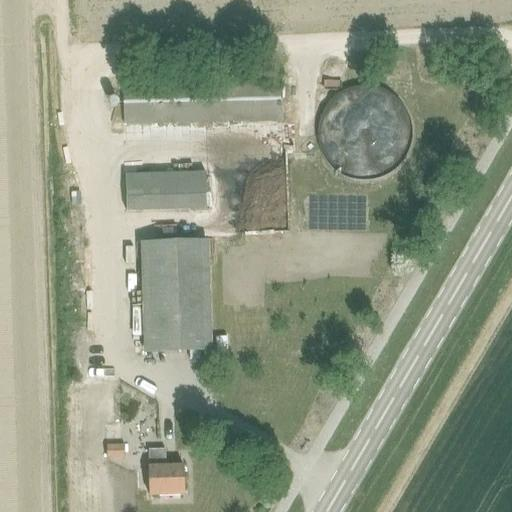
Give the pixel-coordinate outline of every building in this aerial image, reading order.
[(124,126),(281,123),(280,79),(123,83),(124,126)] [(411,140),(411,134),(411,129),(410,124),(409,119),(407,114),(405,110),(402,106),(398,102),(395,98),(391,95),(386,92),(381,90),(376,89),(371,87),(366,87),(361,87),(356,88),(351,89),(346,90),(341,92),(337,95),(333,98),(329,102),(326,106),(323,110),(320,114),(319,119),(317,124),(316,129),(316,134),(316,140),(317,145),(319,150),(320,154),(323,159),(326,163),(329,167),(333,171),(337,174),(341,177),(346,179),(351,180),(356,181),(361,182),(366,182),(371,181),(377,180),(381,179),(386,177),(391,174),(395,171),(398,167),(402,163),(405,159),(407,154),(409,150),(410,145),(411,140)] [(124,176),(125,213),(206,210),(204,174),(124,176)] [(144,351),(210,349),(206,244),(140,246),(144,351)] [(123,447),(106,447),(106,459),(123,458),(123,447)] [(149,498),(184,497),(182,467),(165,467),(164,451),(147,452),(149,498)]
